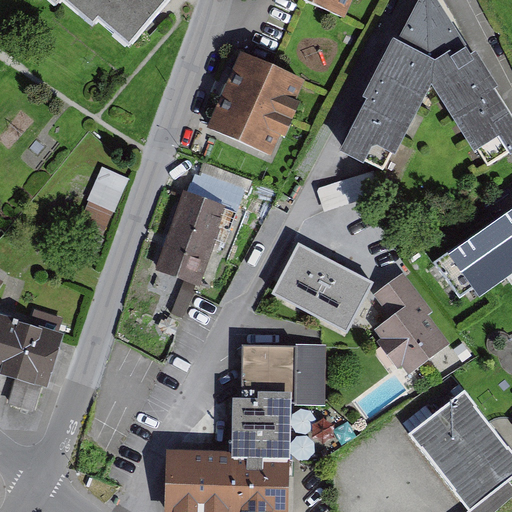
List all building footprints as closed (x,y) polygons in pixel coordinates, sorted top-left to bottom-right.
[(54,0),(63,7),(68,0),(98,25),(103,19),(135,46),(174,0),(54,0)] [(307,0),(358,23),(367,3),(375,6),(377,0),(307,0)] [(390,169),(437,79),(493,167),(511,155),(511,117),(437,0),(430,0),(351,150),(390,169)] [(318,85),(251,55),(217,131),(283,160),(292,140),(300,143),(316,109),(309,106),(318,85)] [(131,183),(107,173),(85,227),(109,237),(131,183)] [(381,173),(325,192),(332,213),(388,194),(381,173)] [(239,210),(193,193),(164,272),(210,289),(239,210)] [(511,211),(439,262),(464,297),(479,286),(484,292),(511,272),(511,211)] [(373,283),(297,244),(270,294),(346,334),(373,283)] [(385,296),(402,319),(386,331),(420,378),(459,349),(436,319),(441,315),(413,276),(385,296)] [(71,340),(0,319),(0,375),(24,382),(17,406),(30,410),(41,413),(48,391),(55,393),(71,340)] [(303,350),(253,348),(252,401),(242,401),(241,455),(177,453),(174,511),(297,511),(299,470),(303,350)] [(476,511),(511,484),(511,445),(468,391),(412,435),(472,511),(476,511)]
